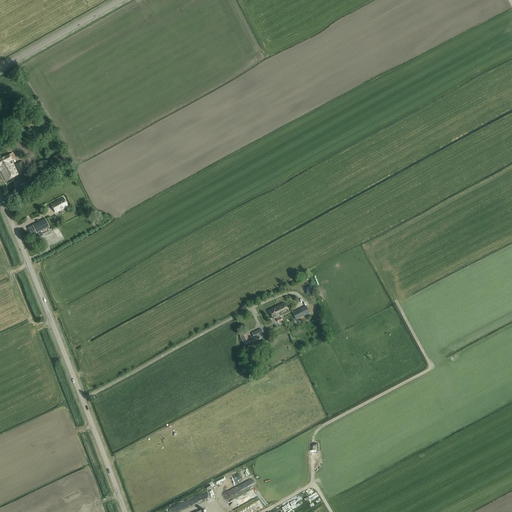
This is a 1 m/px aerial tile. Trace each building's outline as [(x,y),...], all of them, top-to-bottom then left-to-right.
[(0,91),(0,95),(1,98),(11,93),(9,91),(14,88),(10,81),(0,87),(2,90),(0,91)] [(29,91),(20,97),(23,103),(26,101),(30,108),(35,105),(29,94),(30,94),(29,91)] [(50,169),(69,159),(64,151),(46,161),(50,169)] [(0,159),(0,170),(6,181),(19,175),(8,155),(0,159)] [(27,170),(22,161),(15,164),(20,174),(27,170)] [(32,183),(19,189),(22,194),(35,188),(32,183)] [(53,214),(68,206),(63,198),(58,201),(49,205),(53,214)] [(122,213),(120,209),(113,212),(115,217),(122,213)] [(45,219),(33,226),(33,225),(28,227),(31,236),(37,233),(39,237),(42,236),(40,232),(49,227),(45,219)] [(307,288),(306,292),(309,295),(313,293),(314,289),(311,286),(307,288)] [(275,307),(282,321),(281,317),(282,317),(282,316),(282,315),(289,312),(285,303),(275,307)] [(296,320),(311,313),(307,306),(306,306),(292,313),(296,320)] [(282,321),(275,307),(269,311),(273,319),(276,318),(278,323),(282,321)] [(255,339),(264,334),(261,329),(252,333),(255,339)] [(240,335),(244,346),(250,343),(245,333),(240,335)] [(244,469),(224,477),(218,483),(219,482),(200,499),(220,490),(221,489),(224,488),(226,487),(227,486),(231,483),(240,479),(247,473),(246,471),(244,469)] [(247,480),(238,489),(243,494),(251,484),(247,480)] [(242,504),(242,503),(256,496),(253,490),(228,504),(231,510),(242,504)] [(253,510),(256,508),(258,511),(263,506),(259,500),(250,507),(253,510)]
